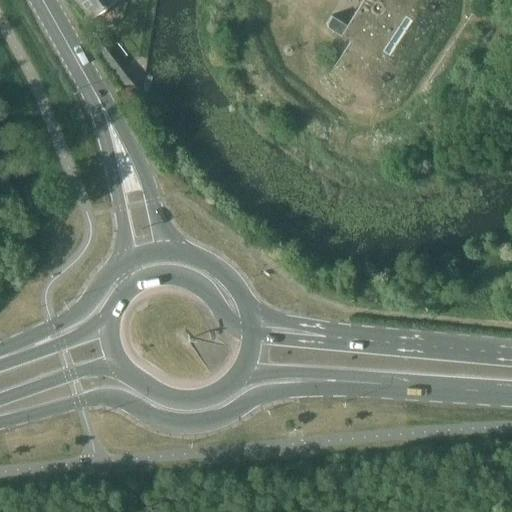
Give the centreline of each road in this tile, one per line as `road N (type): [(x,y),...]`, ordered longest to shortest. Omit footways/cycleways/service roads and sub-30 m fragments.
road 1 (primary): [(0,422),(110,399),(185,428),(217,423),(266,395),(343,380)]
road 2 (primary): [(511,355),(319,336)]
road 3 (primary): [(343,380),(511,396)]
road 4 (secondary): [(41,0),(118,139)]
road 5 (secondary): [(118,139),(131,286)]
road 6 (primary): [(250,334),(197,281),(165,275),(131,286)]
road 7 (primary): [(120,364),(153,395),(186,404),(211,397),(240,373)]
road 8 (primary): [(0,401),(120,364)]
road 9 (secondary): [(170,250),(148,185),(118,139)]
